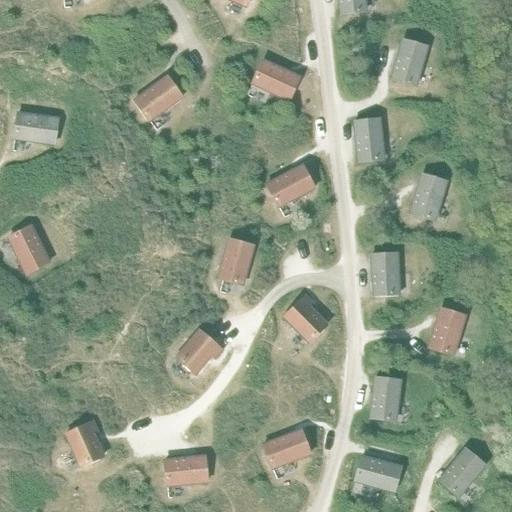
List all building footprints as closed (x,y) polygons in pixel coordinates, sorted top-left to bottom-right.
[(363,0),(338,0),(340,15),(365,12),(363,0)] [(401,41),(390,80),(415,87),(426,48),(401,41)] [(262,62),(251,85),(288,102),(299,79),(262,62)] [(166,78),(133,101),(148,122),(181,99),(166,78)] [(17,115),(13,140),(53,145),(56,120),(17,115)] [(378,121),(352,123),(357,163),(383,160),(378,121)] [(301,167),(266,186),(278,209),(313,190),(301,167)] [(421,176),(409,214),(434,222),(445,184),(421,176)] [(31,228),(8,239),(25,275),(48,264),(31,228)] [(227,240),(217,279),(241,285),(252,247),(227,240)] [(396,255),(370,256),(372,296),(398,295),(396,255)] [(305,297),(283,319),(308,344),(326,326),(310,309),(313,306),(305,297)] [(439,311),(428,349),(453,356),(464,318),(439,311)] [(198,332),(175,359),(195,375),(210,357),(214,360),(221,351),(198,332)] [(374,379),(369,419),(394,422),(399,382),(374,379)] [(92,423),(64,436),(79,468),(102,457),(92,435),(96,434),(92,423)] [(300,431),(262,446),(271,470),(309,456),(300,431)] [(464,450),(438,481),(458,497),(484,467),(464,450)] [(361,457),(354,482),(393,493),(400,468),(361,457)] [(204,458),(164,462),(166,487),(206,483),(204,458)]
